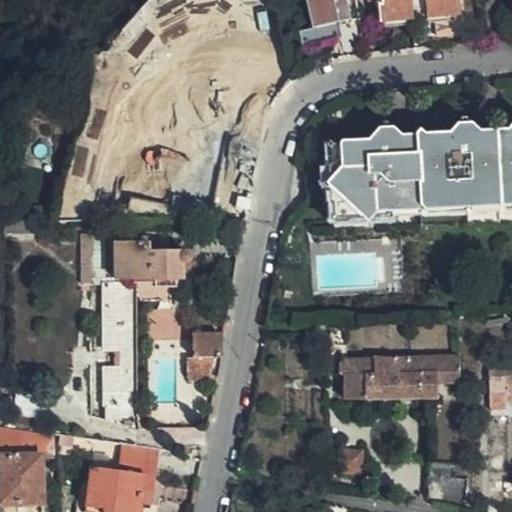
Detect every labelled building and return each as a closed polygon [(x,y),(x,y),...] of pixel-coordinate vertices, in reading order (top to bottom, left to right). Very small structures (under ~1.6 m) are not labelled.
[(299,51),(339,41),(336,26),(349,23),(342,0),(305,0),(301,1),(309,32),(296,35),(299,51)] [(365,0),(366,4),(375,3),(378,24),(411,21),(411,19),(407,0),(365,0)] [(408,0),(411,19),(425,18),(433,17),(434,19),(435,37),(457,35),(455,15),(458,15),(456,0),(408,0)] [(258,36),(214,25),(207,57),(251,68),(258,36)] [(222,152),(225,133),(238,135),(244,108),(218,104),(212,131),(176,124),(170,143),(173,144),(169,163),(222,175),(228,154),(222,152)] [(475,141),(484,140),(467,124),(462,130),(475,141)] [(511,137),(484,140),(475,141),(462,130),(451,142),(403,146),(393,146),(383,136),(372,147),(348,149),(344,153),(346,161),(347,174),(335,173),(331,179),(333,204),(338,208),(367,207),(374,215),(392,214),(392,204),(444,201),(451,210),(473,208),(473,198),(511,195),(511,137)] [(393,146),(403,146),(388,130),(383,136),(393,146)] [(346,161),(344,153),(335,154),(334,154),(335,173),(347,174),(346,161)] [(511,211),(511,195),(473,198),(473,208),(451,210),(444,201),(392,204),(392,214),(374,215),(367,207),(338,208),(339,223),(511,211)] [(62,221),(88,221),(88,197),(62,197),(62,221)] [(111,280),(128,280),(148,279),(148,281),(166,280),(166,269),(173,269),(172,245),(141,244),(140,240),(109,240),(111,280)] [(129,285),(100,287),(102,350),(116,350),(117,368),(102,369),(103,374),(104,420),(133,420),(132,399),(128,286),(129,285)] [(210,384),(217,357),(217,337),(192,336),(192,359),(184,360),(184,383),(210,384)] [(458,384),(457,357),(419,358),(344,362),(346,399),(368,398),(435,395),(435,385),(458,384)] [(490,384),(511,383),(511,369),(490,370),(490,384)] [(16,394),(12,413),(39,417),(43,400),(16,394)] [(50,436),(0,428),(0,511),(41,511),(39,457),(51,456),(50,436)] [(154,451),(121,446),(118,473),(91,473),(89,507),(102,508),(102,511),(138,511),(138,502),(151,503),(154,451)] [(364,480),(364,455),(339,454),(339,478),(364,480)] [(456,511),(459,511),(467,511),(467,476),(457,476),(456,465),(431,464),(426,498),(456,511)]
